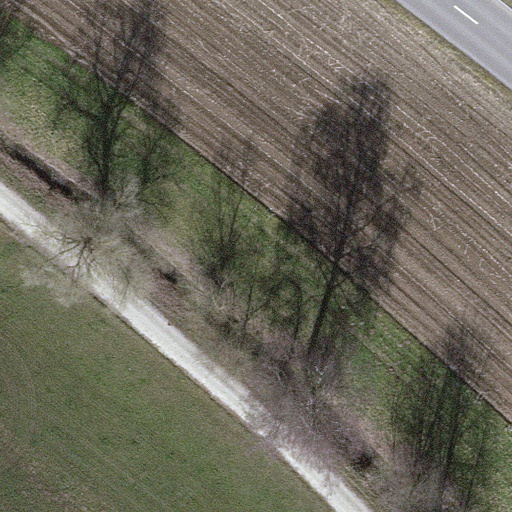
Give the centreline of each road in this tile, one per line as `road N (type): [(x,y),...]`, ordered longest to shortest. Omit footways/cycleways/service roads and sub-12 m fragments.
road 1 (track): [(0,208),(111,288),(342,511)]
road 2 (tertiary): [(511,81),(416,0)]
